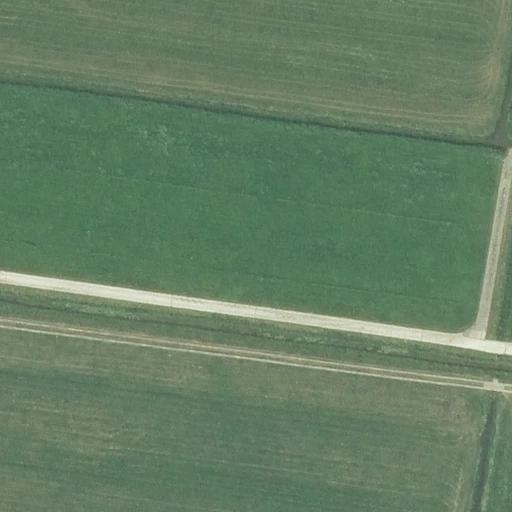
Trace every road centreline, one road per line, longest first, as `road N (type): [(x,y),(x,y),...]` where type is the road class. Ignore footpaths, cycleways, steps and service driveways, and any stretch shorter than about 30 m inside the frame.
road 1 (track): [(511,390),(0,325)]
road 2 (track): [(477,345),(0,280)]
road 3 (track): [(511,349),(477,345),(511,158)]
